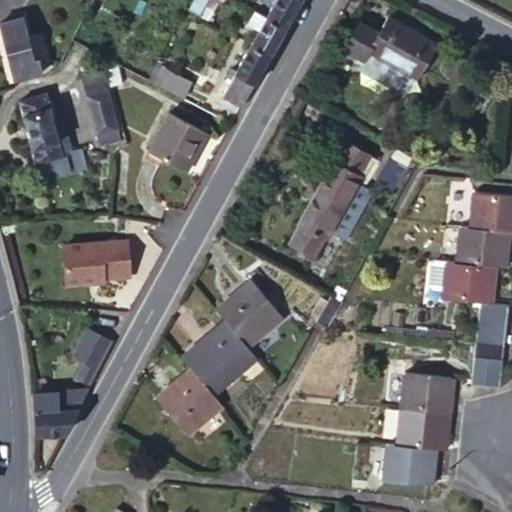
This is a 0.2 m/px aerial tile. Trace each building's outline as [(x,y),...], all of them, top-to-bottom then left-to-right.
[(203,0),(188,0),(187,3),(198,10),(205,2),(203,2),(203,0)] [(284,27),(299,0),(272,0),(264,14),(284,27)] [(205,2),(198,10),(208,16),(213,8),(212,7),(205,2)] [(7,9),(7,15),(23,12),(22,6),(7,9)] [(257,28),(264,14),(255,9),(247,23),(257,28)] [(23,12),(7,15),(0,17),(0,19),(13,74),(42,68),(39,53),(33,54),(23,12)] [(250,41),(269,53),(274,45),(284,27),(264,14),(257,28),(250,41)] [(367,47),(413,74),(416,76),(436,42),(387,14),(378,29),(367,47)] [(356,17),(341,43),(362,55),(367,47),(378,29),(356,17)] [(232,73),(251,85),(269,53),(250,41),(232,73)] [(350,75),(356,66),(362,55),(341,43),(329,63),(350,75)] [(362,55),(356,66),(403,93),(413,74),(367,47),(362,55)] [(460,82),(469,65),(457,57),(447,74),(460,82)] [(81,71),(99,142),(121,136),(102,65),(81,71)] [(157,80),(187,96),(194,83),(164,66),(161,72),(157,80)] [(157,80),(161,72),(151,67),(147,75),(157,80)] [(219,96),(237,107),(251,85),(232,73),(219,96)] [(35,160),(41,159),(61,154),(61,151),(71,149),(67,134),(57,136),(45,90),(20,96),(35,160)] [(169,110),(149,148),(185,167),(205,130),(169,110)] [(344,140),(334,160),(357,172),(367,153),(344,140)] [(388,147),(372,174),(390,185),(406,158),(388,147)] [(61,154),(41,159),(44,174),(65,170),(61,154)] [(297,219),(298,221),(322,233),(325,234),(328,228),(354,182),(358,175),(357,172),(334,160),(330,158),(297,219)] [(511,185),(474,181),(468,216),(511,220),(511,185)] [(354,182),(328,228),(343,237),(369,191),(354,182)] [(468,216),(460,215),(454,252),(497,257),(507,258),(511,220),(468,216)] [(322,233),(298,221),(287,240),(311,253),(322,233)] [(66,240),(69,277),(107,275),(108,271),(133,269),(130,235),(66,240)] [(494,291),(497,257),(454,252),(447,251),(437,250),(432,253),(429,272),(434,276),(443,277),(442,285),(482,290),(494,291)] [(216,301),(226,313),(248,338),(284,308),(252,271),(216,301)] [(316,321),(332,320),(339,309),(349,292),(339,285),(316,321)] [(494,291),(482,290),(480,305),(509,309),(511,293),(494,291)] [(508,323),(509,309),(480,305),(478,319),(508,323)] [(226,313),(183,347),(193,360),(216,389),(260,352),(248,338),(226,313)] [(390,315),(389,321),(456,328),(457,318),(431,316),(430,319),(390,315)] [(98,325),(86,318),(70,347),(83,354),(98,325)] [(506,336),(508,323),(478,319),(477,331),(477,332),(506,336)] [(88,357),(100,364),(116,335),(98,325),(83,354),(88,357)] [(504,350),(506,336),(477,332),(475,346),(491,348),(504,350)] [(473,370),(488,372),(491,348),(475,346),(473,365),(473,370)] [(502,374),(504,350),(491,348),(488,372),(502,374)] [(88,357),(83,354),(74,371),(79,374),(88,357)] [(100,364),(88,357),(79,374),(91,381),(100,364)] [(189,427),(224,398),(216,389),(193,360),(157,390),(189,427)] [(408,360),(402,396),(451,400),(456,366),(408,360)] [(36,432),(66,428),(72,416),(89,385),(55,384),(38,384),(33,384),(36,432)] [(451,400),(402,396),(396,433),(439,437),(446,437),(451,400)] [(396,433),(391,432),(385,469),(433,474),(439,437),(396,433)] [(357,511),(358,507),(309,502),(307,511),(357,511)]
